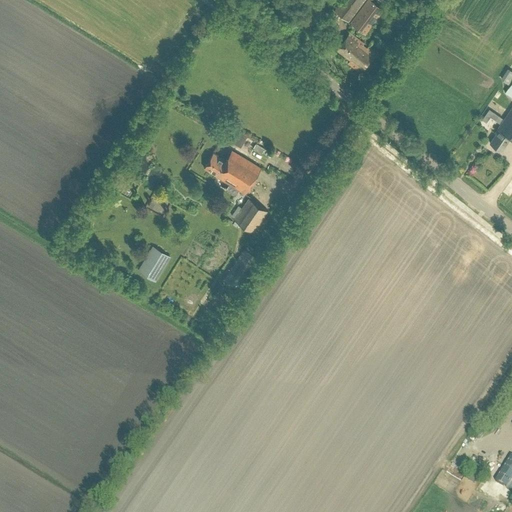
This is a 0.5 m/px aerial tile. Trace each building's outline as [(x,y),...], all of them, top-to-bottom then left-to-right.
[(342,0),(334,11),(349,22),(365,0),(342,0)] [(369,0),(368,0),(351,24),(366,35),(384,11),(369,0)] [(400,12),(394,20),(405,27),(410,20),(400,12)] [(360,73),(376,53),(348,32),(335,49),(349,60),(347,63),(360,73)] [(511,71),(509,70),(502,80),(507,84),(511,76),(511,71)] [(511,107),(494,133),(495,133),(489,142),(501,150),(510,138),(511,139),(511,107)] [(245,194),(260,168),(231,150),(225,160),(212,153),(203,168),(216,175),(215,176),(245,194)] [(270,151),(266,159),(290,172),(294,164),(270,151)] [(269,212),(249,198),(234,220),(254,233),(269,212)] [(463,203),(461,206),(474,213),(476,210),(463,203)] [(77,236),(69,237),(70,245),(78,244),(77,236)] [(152,246),(138,270),(155,280),(170,256),(152,246)] [(220,277),(229,284),(251,257),(243,250),(220,277)] [(178,291),(186,271),(170,266),(163,286),(178,291)] [(196,279),(206,283),(209,276),(199,272),(196,279)] [(511,478),(511,455),(499,474),(510,481),(511,478)]
